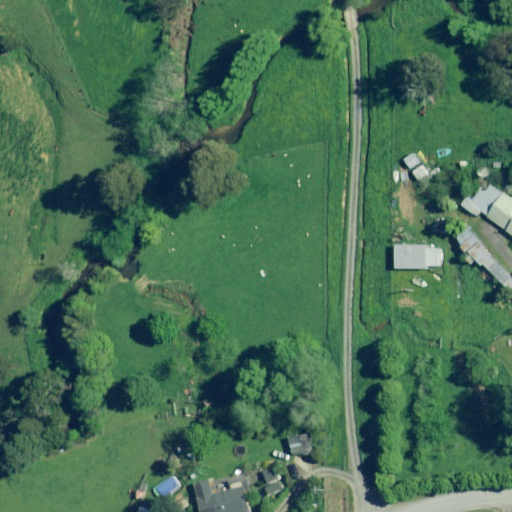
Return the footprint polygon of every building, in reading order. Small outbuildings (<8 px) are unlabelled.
[(419,163),(413,154),(404,159),(411,168),(419,163)] [(428,175),(422,166),(413,172),(419,181),(428,175)] [(511,197),(492,183),(484,193),(478,189),(465,206),(475,214),(479,208),(511,232),(511,197)] [(440,248),(397,246),(396,268),(426,269),(426,266),(439,267),(440,248)] [(280,478),(275,467),(264,472),(269,483),(280,478)] [(201,511),(255,511),(249,485),(215,493),(212,481),(196,484),(201,511)]
